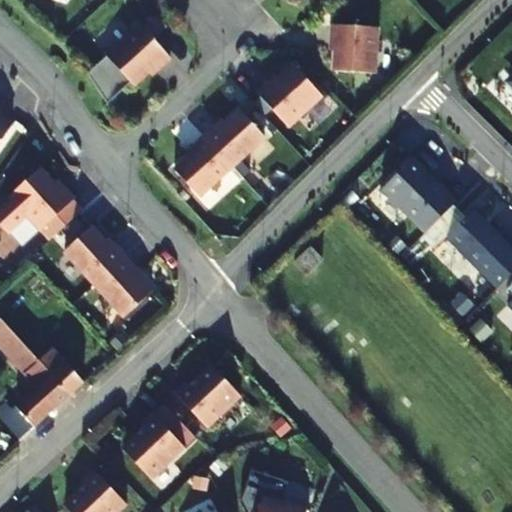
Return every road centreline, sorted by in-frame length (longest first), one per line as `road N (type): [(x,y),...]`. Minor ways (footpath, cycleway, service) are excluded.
road 1 (residential): [(212,289),(412,511)]
road 2 (residential): [(419,81),(212,289)]
road 3 (residential): [(212,289),(0,488)]
road 4 (residential): [(111,162),(224,55),(219,13)]
road 5 (residential): [(0,35),(35,59),(111,162)]
road 6 (residential): [(111,162),(212,289)]
road 7 (residential): [(511,172),(419,81)]
